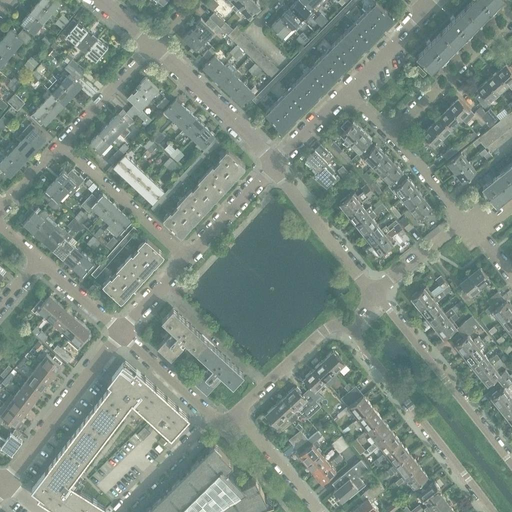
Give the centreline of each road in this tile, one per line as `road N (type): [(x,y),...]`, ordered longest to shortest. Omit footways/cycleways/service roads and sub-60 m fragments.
road 1 (residential): [(345,324),(492,511)]
road 2 (residential): [(511,465),(372,294)]
road 3 (residential): [(6,483),(120,332)]
road 4 (residential): [(275,165),(152,44)]
road 5 (residential): [(187,259),(61,142)]
road 6 (residential): [(391,138),(511,15)]
road 7 (residential): [(372,294),(275,165)]
road 8 (residential): [(235,413),(323,330),(345,324)]
road 9 (residential): [(61,142),(152,44)]
road 10 (residential): [(120,511),(215,418)]
road 11 (residential): [(187,259),(275,165)]
road 12 (residential): [(318,511),(235,413)]
road 13 (residential): [(215,418),(120,332)]
